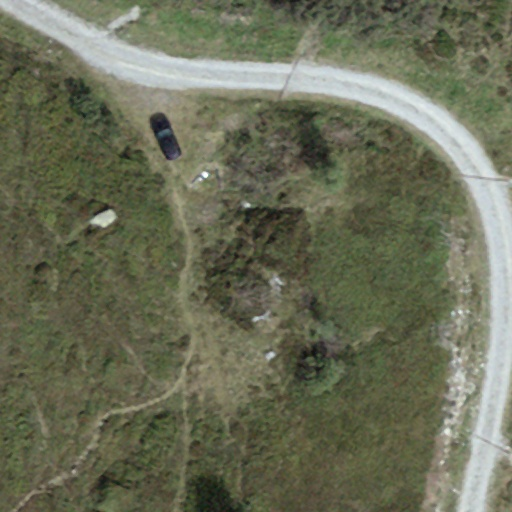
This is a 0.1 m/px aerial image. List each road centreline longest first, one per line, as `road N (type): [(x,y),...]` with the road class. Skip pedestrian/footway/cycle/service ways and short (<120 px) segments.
road 1 (track): [(511,225),(497,172),(470,126),(325,87),(191,79),(125,66),(17,0)]
road 2 (track): [(476,511),(509,353),(511,248)]
